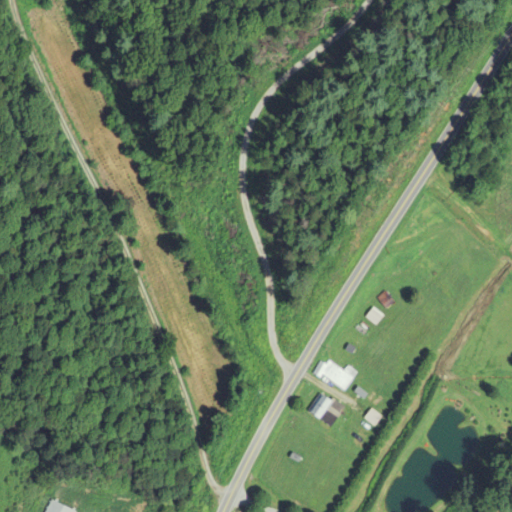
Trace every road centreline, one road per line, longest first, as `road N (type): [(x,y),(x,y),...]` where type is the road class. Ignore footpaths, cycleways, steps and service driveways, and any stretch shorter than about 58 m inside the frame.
road 1 (residential): [(222,511),(371,249),(511,36)]
road 2 (residential): [(229,497),(213,489),(149,307),(11,0)]
